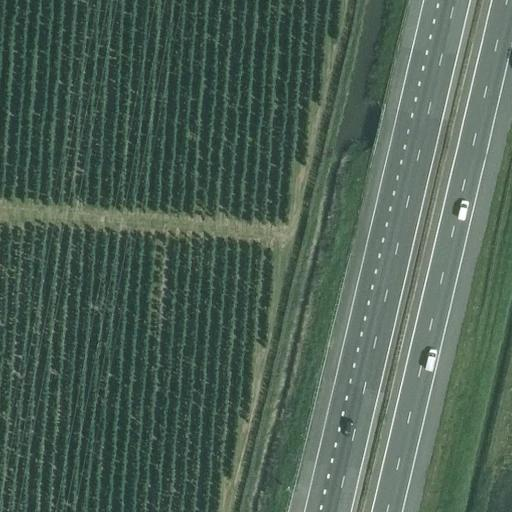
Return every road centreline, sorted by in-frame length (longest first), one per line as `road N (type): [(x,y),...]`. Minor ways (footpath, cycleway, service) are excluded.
road 1 (motorway): [(387,511),(506,0)]
road 2 (motorway): [(455,0),(336,511)]
